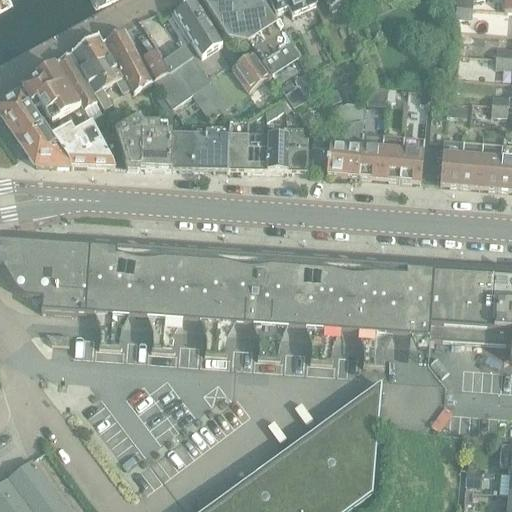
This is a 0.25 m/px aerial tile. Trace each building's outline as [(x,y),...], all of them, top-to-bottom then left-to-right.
[(298,63),(278,29),(276,30),(264,10),(261,12),(253,0),(208,0),(202,3),(226,44),(247,49),(248,48),(254,57),(271,80),(274,78),(295,112),(319,97),(298,64),(298,63)] [(264,0),(266,4),(268,4),(274,20),(288,14),(291,22),(316,11),(310,0),(264,0)] [(324,0),(330,15),(357,4),(356,2),(361,0),(324,0)] [(473,5),(493,0),(467,0),(466,4),(458,3),(457,13),(472,14),(473,5)] [(511,0),(504,0),(503,17),(511,17),(511,0)] [(173,18),(171,19),(181,36),(184,34),(201,61),(221,49),(194,5),(189,7),(188,5),(176,12),(178,15),(173,18)] [(471,24),(472,14),(457,13),(456,23),(471,24)] [(140,65),(139,65),(123,34),(106,44),(131,92),(133,97),(152,87),(140,65)] [(75,54),(70,58),(103,114),(111,110),(108,104),(103,95),(115,87),(120,98),(121,97),(131,92),(106,44),(103,46),(98,38),(75,54)] [(157,55),(140,65),(152,87),(162,101),(156,105),(169,122),(176,117),(181,125),(198,112),(208,127),(227,114),(192,63),(184,51),(163,66),(157,55)] [(497,64),(511,64),(511,54),(498,54),(497,64)] [(272,82),(271,80),(254,57),(233,72),(250,97),(272,82)] [(100,116),(96,109),(97,108),(69,59),(56,69),(87,122),(100,116)] [(511,75),(511,64),(497,64),(496,74),(511,75)] [(38,88),(20,97),(52,144),(89,124),(87,122),(56,69),(33,82),(38,88)] [(387,105),(388,93),(380,93),(379,105),(387,105)] [(396,106),(397,94),(388,93),(387,105),(396,106)] [(428,109),(429,97),(421,96),(420,108),(428,109)] [(0,117),(36,171),(71,173),(20,97),(0,108),(0,117)] [(511,102),(494,100),(493,111),(509,112),(511,112),(511,102)] [(339,129),(364,124),(365,109),(346,108),(330,115),(339,129)] [(267,125),(284,115),(282,109),(266,118),(267,125)] [(447,111),(446,121),(457,122),(458,111),(447,111)] [(458,111),(457,122),(467,123),(468,112),(458,111)] [(508,123),(509,112),(493,111),(492,121),(508,123)] [(89,124),(52,144),(71,173),(116,173),(105,153),(100,144),(89,124)] [(168,131),(144,130),(140,124),(115,138),(128,174),(172,175),(172,149),(168,148),(167,139),(168,131)] [(248,128),(247,176),(267,177),(269,141),(256,141),(256,137),(257,124),(248,128)] [(346,150),(331,148),(330,153),(327,180),(358,184),(362,140),(363,126),(348,128),(346,150)] [(229,131),(228,176),(247,176),(248,128),(229,127),(229,129),(229,131)] [(227,176),(229,140),(229,129),(192,129),(192,139),(192,140),(194,140),(193,175),(227,176)] [(192,139),(181,139),(181,131),(168,131),(167,139),(168,148),(172,149),(172,175),(193,175),(194,140),(192,140),(192,139)] [(288,177),(289,133),(284,133),(284,136),(276,136),(276,142),(269,141),(267,177),(288,177)] [(303,142),(303,133),(289,133),(288,177),(308,178),(309,142),(303,142)] [(128,174),(115,138),(115,137),(100,144),(105,153),(116,173),(117,175),(128,174)] [(314,140),(313,151),(330,153),(331,148),(331,142),(314,140)] [(380,183),(384,142),(362,140),(358,184),(371,185),(371,182),(380,183)] [(401,187),(405,144),(384,142),(380,183),(388,183),(388,186),(401,187)] [(421,186),(425,145),(405,144),(401,187),(411,188),(412,186),(421,186)] [(461,193),(465,149),(444,147),(440,188),(449,189),(449,192),(461,193)] [(480,192),(483,151),(465,149),(461,193),(470,194),(470,191),(480,192)] [(499,196),(503,152),(483,151),(480,192),(488,193),(487,195),(499,196)] [(499,196),(508,197),(509,195),(511,194),(511,153),(503,152),(499,196)] [(434,278),(432,278),(432,283),(417,280),(408,278),(400,278),(361,282),(359,282),(354,282),(351,282),(347,281),(308,271),(305,270),(301,270),(294,270),(255,274),(252,275),(248,274),(245,274),(241,274),(202,263),(199,263),(194,262),(189,262),(148,267),(145,267),(141,267),(138,266),(135,266),(101,257),(92,255),(83,255),(80,255),(73,255),(69,256),(66,256),(62,256),(59,256),(55,256),(52,255),(49,254),(36,251),(31,251),(28,251),(24,251),(17,251),(14,252),(10,253),(7,255),(4,258),(3,261),(2,265),(2,269),(2,272),(16,296),(18,298),(21,301),(24,302),(27,304),(32,305),(32,307),(33,308),(35,309),(37,309),(38,308),(40,307),(40,305),(42,305),(41,318),(86,321),(86,315),(93,315),(102,316),(101,322),(122,323),(122,317),(129,318),(154,320),(154,325),(175,327),(175,321),(207,323),(207,329),(228,331),(228,325),(263,328),(263,333),(281,334),(281,329),(313,331),(312,337),(333,338),(334,333),(366,335),(365,340),(386,342),(386,336),(418,339),(418,344),(430,346),(434,278)] [(511,283),(434,278),(430,346),(505,351),(511,351),(510,354),(509,359),(509,362),(510,364),(511,366),(511,368),(511,283)] [(129,318),(93,315),(100,332),(100,336),(98,353),(120,355),(121,337),(121,334),(129,318)] [(182,322),(146,319),(153,336),(152,339),(151,357),(173,358),(174,341),(174,338),(182,322)] [(234,325),(198,323),(205,340),(205,343),(204,361),(226,362),(226,344),(226,342),(234,325)] [(288,329),(252,326),(258,343),(258,347),(257,364),(279,366),(279,348),(280,345),(288,329)] [(340,333),(304,330),(311,347),(311,350),(310,368),(332,369),(332,352),(332,349),(340,333)] [(393,336),(357,334),(364,351),(364,354),(363,371),(385,373),(385,355),(385,353),(393,336)] [(69,351),(70,342),(70,341),(46,339),(51,350),(69,351)] [(199,511),(351,511),(372,497),(381,390),(245,490),(240,481),(195,504),(199,511)] [(511,447),(511,448),(500,447),(498,469),(511,470),(510,479),(511,478),(511,447)] [(65,511),(34,468),(31,465),(0,488),(0,511),(65,511)] [(466,476),(464,491),(479,492),(480,477),(466,476)] [(464,497),(463,508),(471,509),(472,497),(464,497)]
